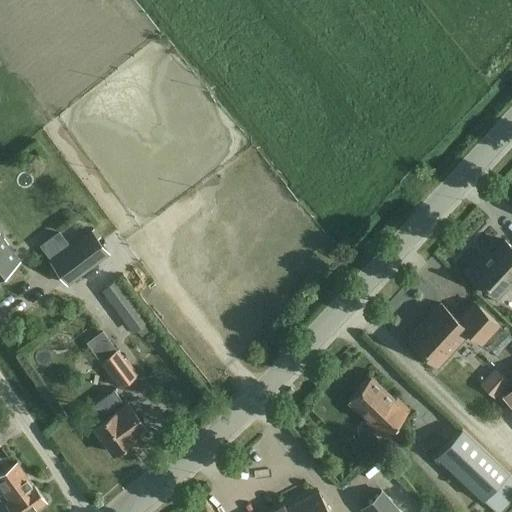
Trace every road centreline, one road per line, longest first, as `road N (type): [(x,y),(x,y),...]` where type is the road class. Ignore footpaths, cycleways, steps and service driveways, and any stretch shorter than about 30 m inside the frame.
road 1 (tertiary): [(124,511),(234,420),(511,119)]
road 2 (residential): [(85,511),(0,389)]
